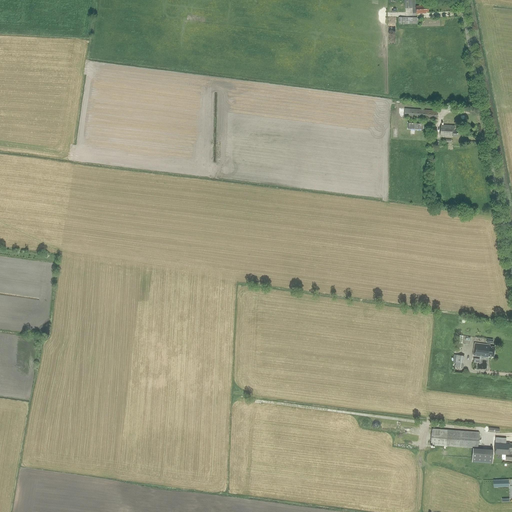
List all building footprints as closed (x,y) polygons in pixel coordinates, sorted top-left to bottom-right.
[(414,0),(408,0),(409,8),(413,8),(413,14),(417,13),(417,14),(426,13),(426,12),(429,12),(428,7),(426,7),(426,5),(416,6),(416,8),(415,8),(414,0)] [(405,108),(404,118),(437,120),(438,111),(405,108)] [(441,128),(440,140),(445,141),(446,138),(449,138),(449,141),(453,141),(457,141),(458,134),(455,134),(455,129),(452,129),(452,130),(450,129),(441,128)] [(459,335),(459,343),(470,343),(471,336),(459,335)] [(493,357),(495,347),(489,346),(490,345),(475,343),(473,356),(488,358),(488,356),(493,357)] [(478,448),(479,432),(432,429),(431,445),(478,448)] [(511,444),(510,444),(510,442),(511,442),(511,438),(497,437),(495,454),(507,455),(506,460),(511,460),(511,444)]
